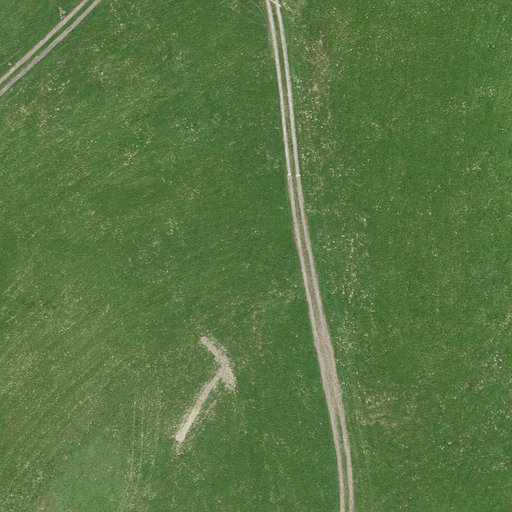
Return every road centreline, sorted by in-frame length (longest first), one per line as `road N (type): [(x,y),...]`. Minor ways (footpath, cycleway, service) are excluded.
road 1 (track): [(347,511),(272,0)]
road 2 (track): [(93,0),(0,88)]
